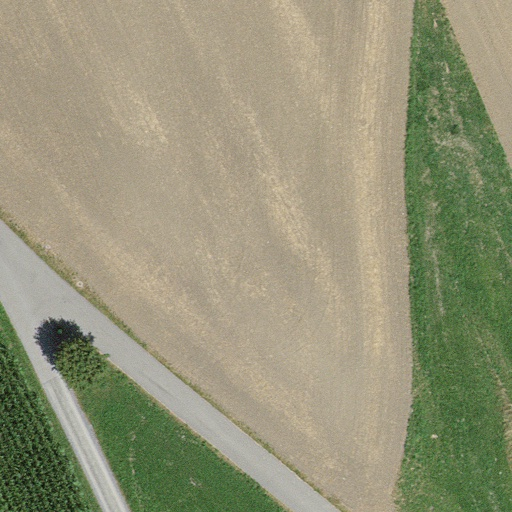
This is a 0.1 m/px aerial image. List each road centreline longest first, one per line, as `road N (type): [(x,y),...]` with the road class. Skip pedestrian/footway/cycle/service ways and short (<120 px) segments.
road 1 (track): [(322,511),(0,242)]
road 2 (track): [(117,511),(0,253)]
